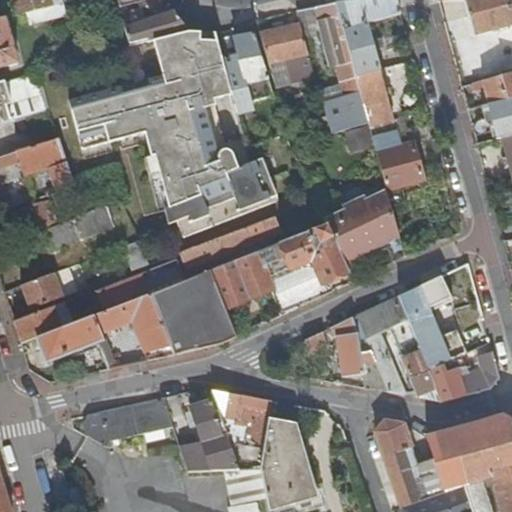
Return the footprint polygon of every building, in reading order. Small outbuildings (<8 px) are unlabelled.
[(13,0),(18,16),(27,14),(58,5),(56,0),(13,0)] [(116,0),(92,0),(94,6),(105,4),(111,22),(121,19),(119,8),(116,0)] [(116,0),(119,8),(145,0),(116,0)] [(390,0),(373,0),(336,4),(340,17),(343,30),(367,24),(401,15),(398,4),(390,0)] [(511,0),(464,0),(474,36),(511,25),(511,0)] [(58,5),(27,14),(31,24),(67,14),(64,4),(58,5)] [(336,4),(315,9),(318,22),(340,17),(336,4)] [(124,28),(129,47),(144,43),(147,44),(153,42),(181,35),(188,33),(174,11),(124,28)] [(340,17),(318,22),(330,68),(352,63),(343,30),(340,17)] [(343,30),(352,63),(353,68),(355,75),(379,69),(367,24),(343,30)] [(274,31),(259,34),(269,64),(286,60),(287,66),(293,65),(292,59),(299,57),(303,71),(313,69),(301,25),(288,28),(274,31)] [(0,77),(13,74),(0,31),(0,77)] [(193,31),(188,33),(181,35),(189,65),(192,65),(199,92),(204,91),(208,108),(218,105),(215,95),(232,90),(220,39),(203,40),(203,32),(193,31)] [(189,65),(181,35),(153,42),(160,71),(166,74),(162,81),(158,78),(68,104),(82,152),(144,134),(151,157),(155,156),(170,209),(165,210),(169,225),(187,217),(189,223),(207,217),(205,211),(233,200),(237,212),(275,198),(261,160),(223,175),(217,158),(211,160),(208,148),(214,146),(206,116),(205,116),(203,109),(208,108),(204,91),(199,92),(192,65),(189,65)] [(268,79),(254,35),(234,41),(246,85),(268,79)] [(327,116),(332,134),(368,123),(355,75),(353,68),(344,70),(351,97),(323,104),(327,116)] [(355,75),(368,123),(369,127),(392,121),(379,69),(355,75)] [(511,98),(511,73),(482,82),(488,105),(511,98)] [(8,77),(0,79),(0,125),(14,122),(47,110),(35,74),(9,81),(8,77)] [(511,135),(511,98),(488,105),(492,119),(497,140),(502,139),(511,135)] [(492,119),(488,105),(482,106),(486,121),(492,119)] [(312,120),(318,138),(332,134),(327,116),(312,120)] [(372,139),(395,133),(392,121),(369,127),(372,139)] [(0,125),(0,157),(18,150),(22,148),(14,122),(0,125)] [(511,135),(502,139),(511,178),(511,135)] [(22,148),(18,150),(27,176),(50,169),(57,192),(77,184),(59,138),(22,148)] [(377,154),(382,175),(387,191),(423,182),(413,145),(377,154)] [(0,157),(0,204),(10,201),(5,184),(18,180),(24,197),(32,194),(27,176),(18,150),(0,157)] [(121,200),(112,173),(99,178),(108,205),(121,201),(121,200)] [(5,184),(10,201),(24,197),(18,180),(5,184)] [(387,192),(325,221),(327,225),(344,262),(383,245),(392,263),(404,257),(387,192)] [(45,230),(60,224),(51,201),(35,204),(14,212),(17,221),(11,222),(14,234),(20,232),(23,239),(45,230)] [(112,231),(103,207),(60,224),(45,230),(54,253),(112,231)] [(282,231),(277,215),(182,252),(187,267),(208,259),(225,252),(282,231)] [(308,303),(353,281),(344,262),(327,225),(257,252),(271,290),(275,288),(282,305),(286,314),(308,303)] [(150,265),(141,241),(124,248),(133,272),(150,265)] [(226,257),(225,252),(208,259),(209,263),(226,257)] [(271,290),(257,252),(210,271),(225,309),(271,290)] [(76,292),(66,268),(22,286),(31,310),(76,292)] [(210,271),(185,281),(151,294),(108,310),(103,312),(91,317),(62,328),(37,337),(47,363),(99,343),(109,370),(117,368),(106,339),(103,340),(101,334),(133,321),(149,361),(218,345),(237,338),(237,337),(225,309),(210,271)] [(142,273),(95,291),(100,302),(103,312),(108,310),(151,294),(142,273)] [(441,277),(397,296),(410,326),(415,339),(418,346),(420,350),(442,341),(429,310),(451,301),(441,277)] [(358,317),(387,392),(400,395),(406,396),(381,334),(402,323),(404,328),(410,326),(397,296),(358,317)] [(103,312),(100,302),(87,307),(91,317),(103,312)] [(21,314),(28,311),(25,304),(19,307),(21,314)] [(282,305),(277,308),(280,317),(286,314),(282,305)] [(54,306),(14,322),(21,343),(37,337),(62,328),(54,306)] [(364,373),(366,388),(387,392),(358,317),(332,329),(335,337),(338,337),(341,352),(343,370),(344,376),(364,373)] [(410,326),(404,328),(409,341),(415,339),(410,326)] [(322,334),(305,341),(311,354),(328,346),(322,334)] [(456,357),(464,354),(457,334),(442,341),(420,350),(421,352),(428,369),(456,357)] [(402,353),(404,359),(416,354),(414,350),(411,352),(409,350),(402,353)] [(404,359),(419,398),(441,402),(428,369),(421,352),(416,354),(404,359)] [(499,378),(492,353),(477,357),(480,369),(459,375),(465,396),(490,389),(499,378)] [(428,369),(441,402),(465,396),(459,375),(456,357),(428,369)] [(273,402),(212,392),(215,401),(227,436),(230,445),(265,449),(268,430),(273,402)] [(89,416),(85,423),(87,437),(89,436),(107,448),(111,443),(173,428),(162,399),(89,416)] [(215,401),(211,402),(223,437),(227,436),(215,401)] [(202,442),(180,449),(189,473),(225,472),(239,471),(230,445),(227,436),(223,437),(211,402),(190,409),(202,442)] [(472,511),(511,511),(511,421),(503,417),(443,433),(427,438),(435,462),(418,467),(411,442),(405,425),(385,421),(376,432),(401,508),(442,494),(443,493),(464,486),(471,507),(472,511)] [(267,500),(269,511),(271,511),(313,504),(299,435),(268,430),(265,449),(261,470),(267,500)] [(427,438),(411,442),(418,467),(435,462),(427,438)] [(239,471),(225,472),(231,507),(267,500),(261,470),(239,471)] [(0,511),(11,511),(0,474),(0,511)] [(402,511),(454,511),(471,507),(464,486),(443,493),(442,494),(401,508),(402,511)] [(69,491),(74,507),(75,511),(88,511),(81,488),(69,491)]
